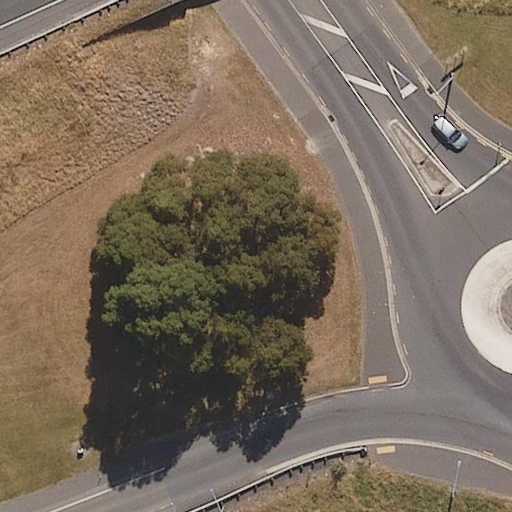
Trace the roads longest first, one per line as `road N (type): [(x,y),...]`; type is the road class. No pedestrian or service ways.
road 1 (motorway): [(497,399),(306,431),(96,511)]
road 2 (secondary): [(431,300),(380,163),(267,0)]
road 3 (secondary): [(344,0),(412,100),(511,190)]
road 4 (secondary): [(431,300),(439,265),(460,235),(511,209)]
road 5 (secondary): [(497,399),(452,368),(435,336),(431,300)]
